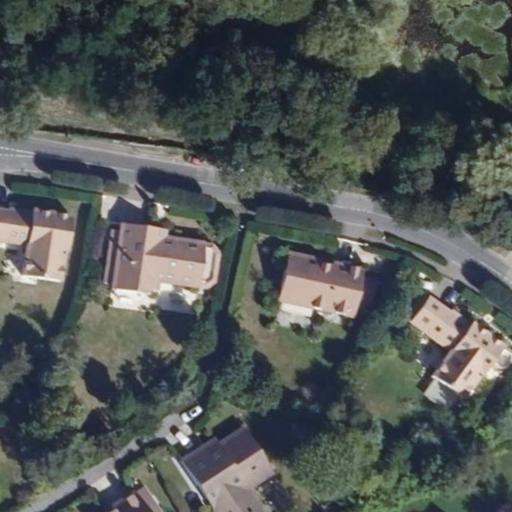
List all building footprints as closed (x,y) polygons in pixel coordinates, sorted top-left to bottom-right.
[(30,215),(31,210),(7,207),(6,211),(30,215)] [(65,253),(71,215),(31,208),(31,210),(30,215),(6,211),(0,209),(0,240),(26,244),(20,275),(57,281),(62,253),(65,253)] [(207,283),(212,254),(207,247),(201,246),(201,244),(164,239),(153,237),(154,229),(120,223),(119,232),(113,266),(104,264),(101,282),(110,284),(109,289),(127,292),(128,287),(146,290),(155,291),(156,283),(194,289),(195,287),(200,288),(207,283)] [(164,239),(165,230),(154,229),(153,237),(164,239)] [(113,266),(119,232),(109,230),(104,264),(113,266)] [(351,317),(361,271),(331,264),(330,268),(317,266),(318,261),(287,253),(276,301),(351,317)] [(421,295),(414,304),(421,309),(427,300),(421,295)] [(403,319),(410,323),(449,352),(430,377),(460,400),(478,377),(479,378),(488,365),(497,372),(504,371),(511,361),(511,354),(502,347),(470,323),(468,325),(451,313),(449,314),(428,299),(427,300),(421,309),(414,304),(403,319)] [(260,511),(247,491),(271,474),(242,428),(217,444),(207,450),(204,446),(180,461),(196,486),(202,483),(213,501),(208,504),(213,511),(260,511)] [(207,450),(217,444),(213,439),(204,446),(207,450)] [(213,501),(202,483),(196,486),(208,504),(213,501)] [(148,498),(143,490),(134,495),(139,503),(148,498)] [(156,511),(148,498),(139,503),(134,495),(132,493),(111,507),(112,509),(113,511),(156,511)]
